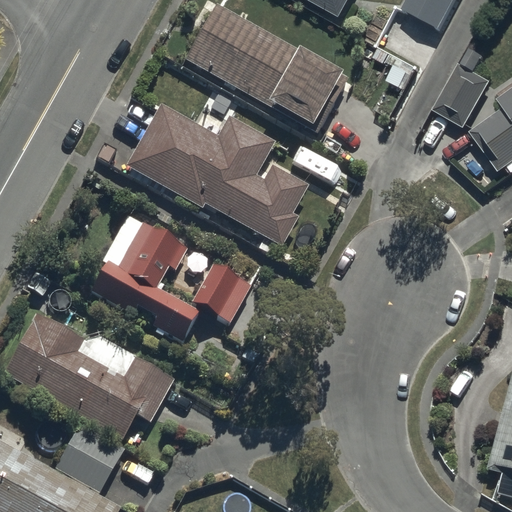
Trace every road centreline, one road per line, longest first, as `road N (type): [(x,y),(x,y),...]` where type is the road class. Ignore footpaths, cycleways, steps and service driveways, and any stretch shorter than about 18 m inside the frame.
road 1 (residential): [(411,511),(365,426),(395,295)]
road 2 (tertiary): [(98,21),(0,197)]
